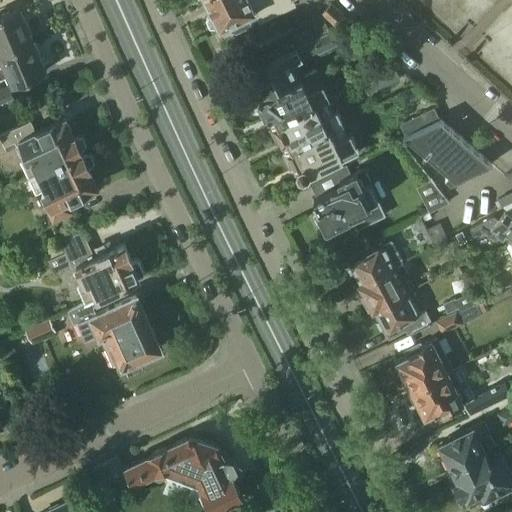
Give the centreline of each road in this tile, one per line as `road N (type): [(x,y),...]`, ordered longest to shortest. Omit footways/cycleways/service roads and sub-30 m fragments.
road 1 (residential): [(404,511),(153,0)]
road 2 (secondary): [(361,511),(115,0)]
road 3 (residential): [(83,0),(252,360)]
road 4 (residential): [(0,479),(252,360)]
road 5 (residential): [(511,130),(369,0)]
road 6 (residential): [(252,360),(327,511)]
